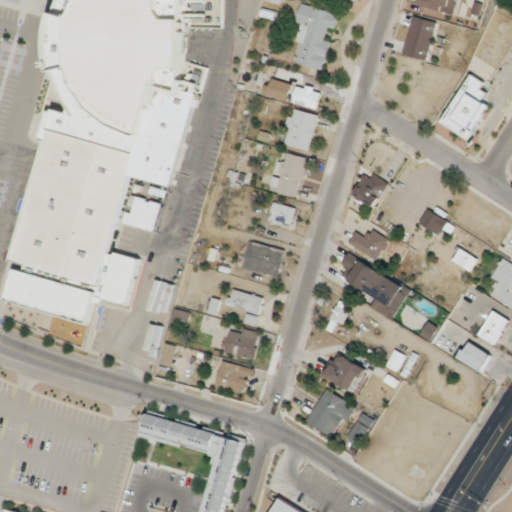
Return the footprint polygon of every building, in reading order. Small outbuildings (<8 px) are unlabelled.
[(61,0),(50,41),(80,114),(68,114),(58,110),(51,112),(42,140),(49,142),(0,298),(0,315),(83,342),(99,291),(122,299),(134,261),(111,254),(135,177),(173,189),(211,67),(194,61),(193,25),(222,25),(222,2),(200,2),(199,0),(61,0)] [(455,14),(458,0),(420,0),(419,5),(455,14)] [(332,40),(325,39),(328,28),(336,30),(340,12),(306,4),(292,63),(324,71),(332,40)] [(428,60),(437,22),(413,16),(404,55),(428,60)] [(482,100),(491,84),(471,74),(444,126),(471,140),(490,105),(482,100)] [(294,85),(273,78),(267,94),(288,101),(294,85)] [(293,101),(318,109),(323,90),(299,83),(293,101)] [(310,151),(319,115),(295,108),(285,144),(310,151)] [(308,158),(287,153),(285,162),(280,161),(272,191),(299,197),(308,158)] [(355,195),(375,208),(390,184),(369,171),(355,195)] [(296,208),(274,202),(268,221),(291,227),(296,208)] [(455,227),(431,207),(420,222),(439,238),(446,230),(450,234),(455,227)] [(367,240),(354,235),(350,247),(381,258),(389,237),(371,230),(367,240)] [(286,250),(249,241),(243,268),(280,277),(286,250)] [(470,271),(479,260),(463,247),(453,259),(470,271)] [(343,265),(350,269),(345,277),(366,290),(379,270),(350,252),(343,265)] [(511,308),(511,262),(503,257),(490,280),(497,284),(491,296),(511,308)] [(226,306),(249,312),(246,322),(257,325),(265,298),(231,289),(226,306)] [(496,345),(511,321),(495,310),(479,333),(496,345)] [(261,333),(233,326),(226,352),(255,359),(261,333)] [(458,358),(481,373),(493,355),(470,340),(458,358)] [(352,393),(368,371),(339,351),(324,373),(352,393)] [(246,395),(254,369),(224,360),(216,386),(246,395)] [(353,404),(327,389),(308,421),(333,436),(353,404)] [(349,436),(361,444),(376,421),(363,413),(349,436)] [(271,511),(308,511),(281,496),(271,511)]
